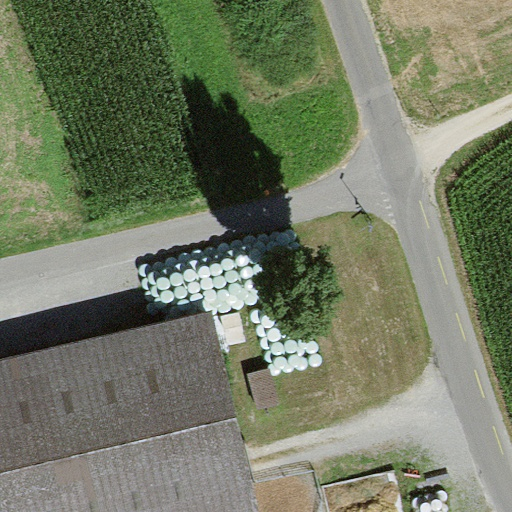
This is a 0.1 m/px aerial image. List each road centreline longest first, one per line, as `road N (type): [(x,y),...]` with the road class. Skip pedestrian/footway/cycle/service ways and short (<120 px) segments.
road 1 (track): [(0,274),(292,208),(511,108)]
road 2 (residential): [(344,0),(511,493)]
